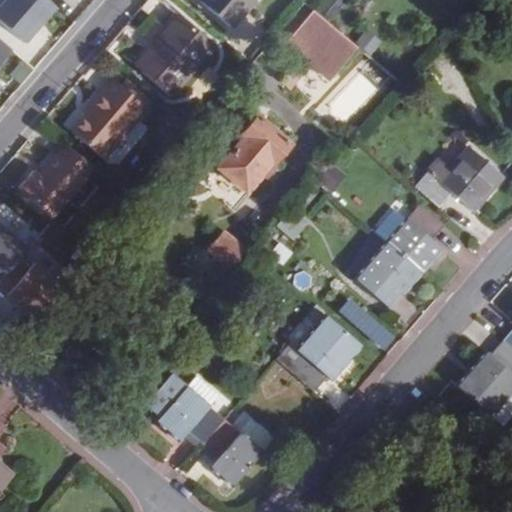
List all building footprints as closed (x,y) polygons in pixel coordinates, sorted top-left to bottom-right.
[(55,9),(44,0),(9,0),(0,11),(0,24),(24,45),(55,9)] [(231,30),(256,0),(206,0),(202,5),(231,30)] [(349,0),(327,0),(324,5),(337,16),(350,0),(349,0)] [(285,45),(301,60),(317,42),(344,66),(358,49),(313,10),(285,45)] [(170,97),(213,47),(178,17),(134,67),(170,97)] [(366,29),(355,43),(371,57),(383,43),(366,29)] [(0,64),(12,50),(0,40),(0,64)] [(344,66),(317,42),(301,60),(278,86),(287,92),(312,65),(331,82),(344,66)] [(105,160),(148,111),(114,80),(91,106),(94,109),(86,117),(73,133),(105,160)] [(91,106),(83,115),(86,117),(94,109),(91,106)] [(215,170),(240,192),(257,173),(265,162),(271,166),(287,146),(253,115),(232,139),(237,145),(215,170)] [(189,130),(173,116),(161,130),(177,144),(189,130)] [(443,177),(429,165),(415,180),(447,208),(461,193),(479,209),(510,172),(474,140),(443,177)] [(50,217),(93,167),(67,144),(39,175),(35,171),(20,188),(25,192),(23,194),(50,217)] [(268,183),(277,172),(271,166),(265,162),(257,173),(268,183)] [(399,212),(410,222),(391,242),(424,272),(444,251),(434,241),(449,226),(414,195),(399,212)] [(377,230),(391,242),(410,222),(399,212),(395,209),(377,230)] [(0,281),(13,267),(26,252),(0,229),(0,281)] [(227,269),(242,251),(221,233),(207,252),(227,269)] [(356,280),(390,309),(424,272),(391,242),(356,280)] [(0,281),(0,295),(29,321),(58,289),(32,266),(24,276),(13,267),(0,281)] [(384,353),(396,339),(352,299),(340,313),(384,353)] [(301,349),(290,340),(275,356),(316,392),(329,376),(334,379),(363,346),(330,317),(301,349)] [(511,358),(510,361),(502,354),(473,388),(509,418),(511,414),(511,358)] [(196,376),(187,387),(210,407),(220,395),(196,376)] [(181,439),(189,429),(203,441),(223,417),(210,407),(187,387),(159,420),(181,439)] [(235,486),(263,452),(240,432),(223,417),(203,441),(220,454),(212,465),(235,486)] [(251,420),(240,432),(263,452),(274,440),(251,420)] [(353,511),(356,510),(341,495),(326,511),(353,511)]
